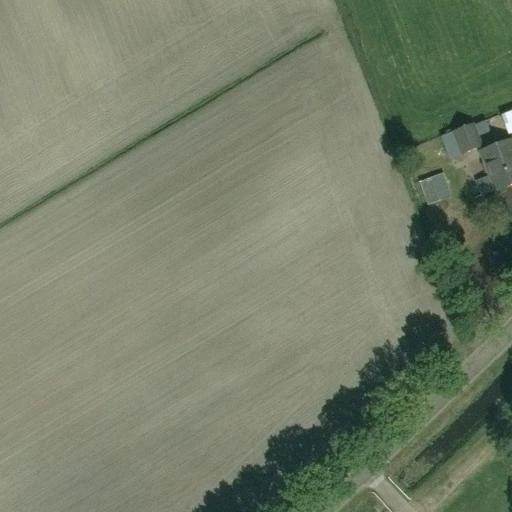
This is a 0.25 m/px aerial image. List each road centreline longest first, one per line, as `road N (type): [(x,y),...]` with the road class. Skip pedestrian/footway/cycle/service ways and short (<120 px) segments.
road 1 (unclassified): [(321,511),(511,328)]
road 2 (track): [(511,423),(421,511)]
